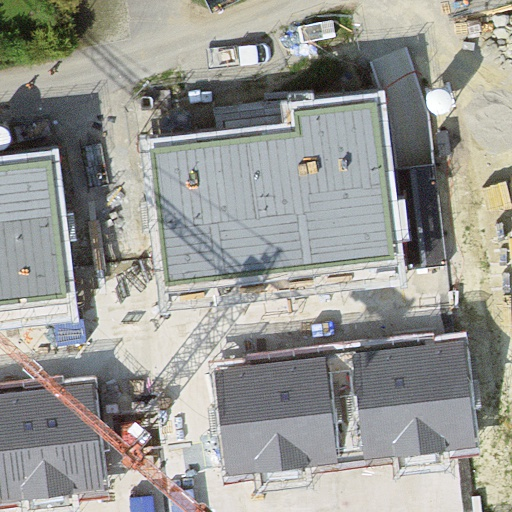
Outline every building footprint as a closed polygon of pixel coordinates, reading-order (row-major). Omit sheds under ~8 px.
[(399,261),(380,99),(294,109),(296,130),(150,147),(167,288),(399,261)] [(0,307),(75,299),(58,158),(0,164),(0,307)] [(469,339),(356,353),(370,462),(482,449),(469,339)] [(329,359),(216,373),(230,482),(343,468),(329,359)] [(94,381),(0,392),(0,503),(108,490),(94,381)]
